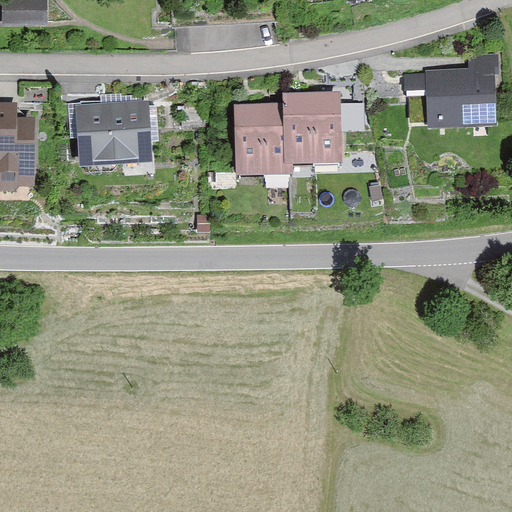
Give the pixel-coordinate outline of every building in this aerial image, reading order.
[(170,0),(172,23),(218,20),(216,0),(170,0)] [(216,0),(218,20),(243,19),(241,0),(216,0)] [(257,0),(241,0),(243,19),(258,18),(257,0)] [(42,2),(7,2),(8,22),(42,22),(42,2)] [(490,73),(406,77),(407,97),(412,97),(413,122),(439,121),(439,123),(492,121),(490,73)] [(312,100),(314,159),(339,158),(337,99),(312,100)] [(314,159),(312,100),(287,100),(287,110),(290,160),(314,159)] [(0,109),(0,182),(29,183),(31,124),(11,124),(11,110),(0,109)] [(143,109),(88,112),(89,140),(95,140),(96,159),(146,156),(143,109)] [(263,111),(264,171),(290,170),(290,160),(287,110),(263,111)] [(264,171),(263,111),(237,112),(239,171),(264,171)]
